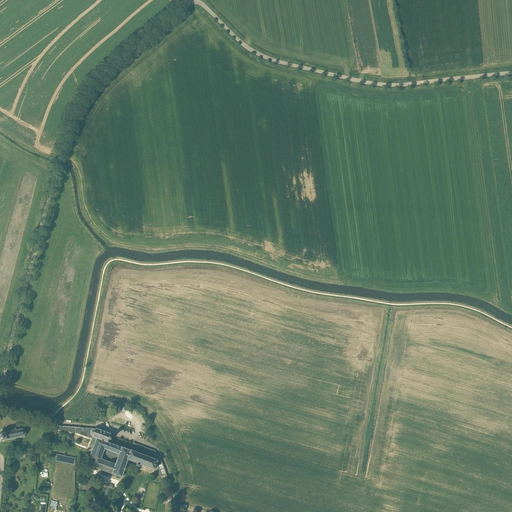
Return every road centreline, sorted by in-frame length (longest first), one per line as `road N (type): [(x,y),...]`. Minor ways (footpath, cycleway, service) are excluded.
road 1 (unclassified): [(0,396),(72,114),(99,77),(188,0)]
road 2 (unclassified): [(193,0),(254,52),(368,83),(511,72)]
road 3 (unclassified): [(173,511),(166,463),(149,447),(103,428),(0,407)]
